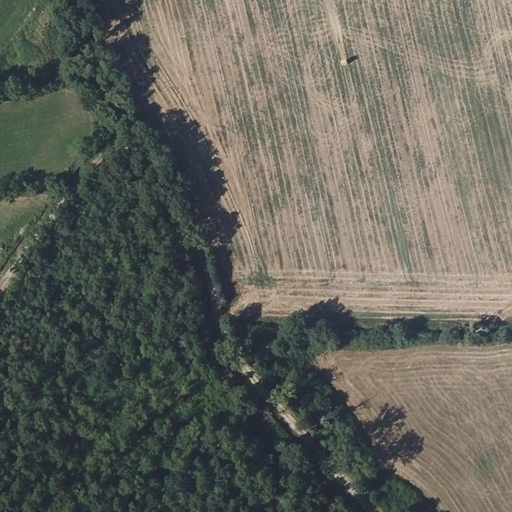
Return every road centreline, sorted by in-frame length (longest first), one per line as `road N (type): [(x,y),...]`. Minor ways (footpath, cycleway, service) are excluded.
road 1 (track): [(133,135),(191,227),(239,363),(371,511)]
road 2 (track): [(133,135),(105,149),(70,187),(0,288)]
road 3 (track): [(79,0),(92,67),(133,135)]
